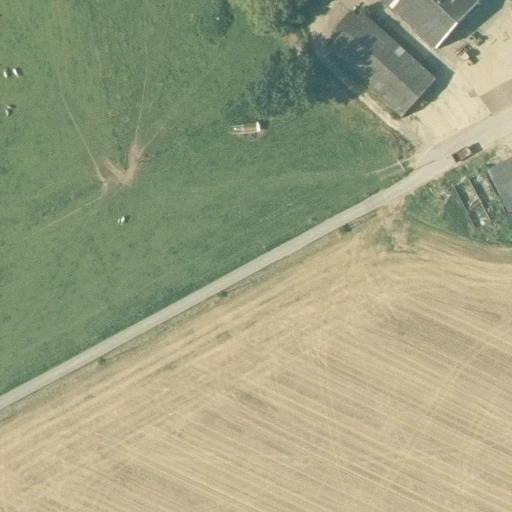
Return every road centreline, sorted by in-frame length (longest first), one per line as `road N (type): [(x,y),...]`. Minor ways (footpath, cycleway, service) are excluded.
road 1 (unclassified): [(511,124),(0,402)]
road 2 (track): [(434,165),(318,52),(311,21),(324,0)]
